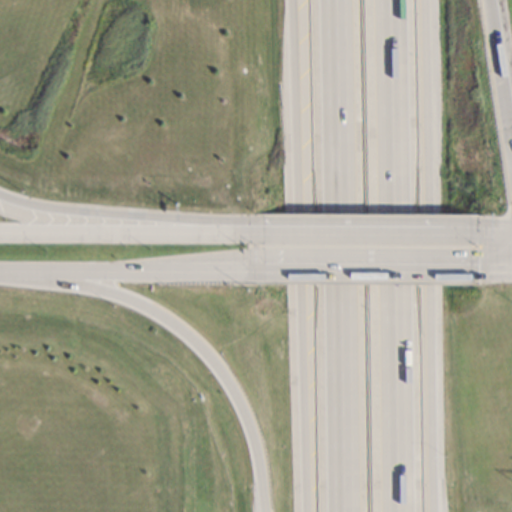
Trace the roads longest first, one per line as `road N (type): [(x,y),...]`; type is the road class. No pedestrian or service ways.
road 1 (motorway): [(253,232),(0,196),(292,13),(303,511)]
road 2 (motorway): [(325,0),(339,511)]
road 3 (motorway): [(433,511),(423,0)]
road 4 (motorway): [(388,511),(382,0)]
road 5 (motorway): [(0,275),(116,294),(188,335),(246,418),(263,511)]
road 6 (secondary): [(253,232),(0,233)]
road 7 (primary): [(0,271),(252,270)]
road 8 (primary): [(252,270),(490,272)]
road 9 (primary): [(490,231),(253,232)]
road 10 (motorway): [(511,153),(488,0)]
